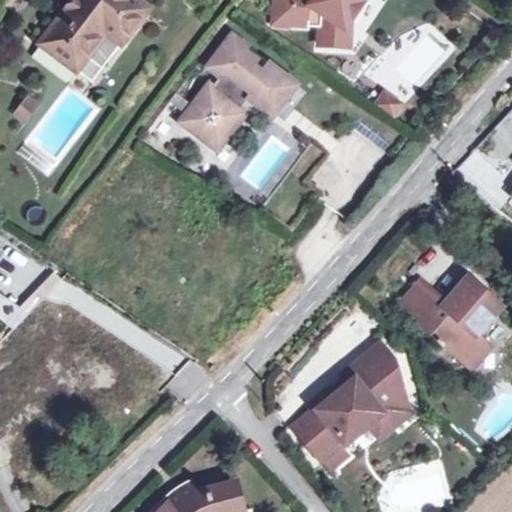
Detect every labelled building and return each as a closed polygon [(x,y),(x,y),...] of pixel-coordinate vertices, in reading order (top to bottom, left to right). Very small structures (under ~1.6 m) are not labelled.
[(84,0),(83,2),(80,0),(74,0),(40,45),(75,72),(85,58),(101,70),(147,11),(132,0),(84,0)] [(290,0),(272,0),(271,23),(289,24),(290,0)] [(290,0),(289,24),(317,27),(316,45),(347,47),(349,21),(363,0),(290,0)] [(200,92),(197,90),(185,107),(187,109),(179,119),(182,121),(180,124),(194,135),(196,133),(205,140),(212,131),(221,138),(241,112),(237,109),(246,98),(249,93),(270,108),(290,81),(266,63),(260,72),(251,65),(255,61),(243,51),(245,47),(230,35),(206,66),(217,76),(208,87),(205,85),(200,92)] [(101,70),(85,58),(75,72),(91,84),(101,70)] [(382,87),(372,102),(397,118),(406,102),(382,87)] [(23,94),(12,116),(26,123),(37,101),(23,94)] [(212,131),(205,140),(215,147),(221,138),(212,131)] [(301,131),(280,161),(307,180),(328,151),(301,131)] [(419,281),(398,305),(463,365),(482,342),(475,336),(501,308),(466,278),(442,305),(437,302),(440,299),(419,281)] [(0,296),(0,320),(18,328),(26,307),(0,296)] [(489,348),(482,342),(463,365),(469,370),(489,348)] [(349,385),(338,393),(319,411),(316,408),(292,428),(321,461),(344,442),(346,444),(370,423),(382,413),(392,424),(409,410),(401,400),(404,397),(394,362),(379,344),(341,377),(343,379),(349,385)] [(349,385),(343,379),(333,388),(338,393),(349,385)] [(392,424),(382,413),(370,423),(380,434),(392,424)] [(172,507),(166,500),(153,511),(241,511),(240,505),(236,507),(229,481),(201,489),(194,492),(172,507)] [(194,492),(189,483),(166,500),(172,507),(194,492)]
